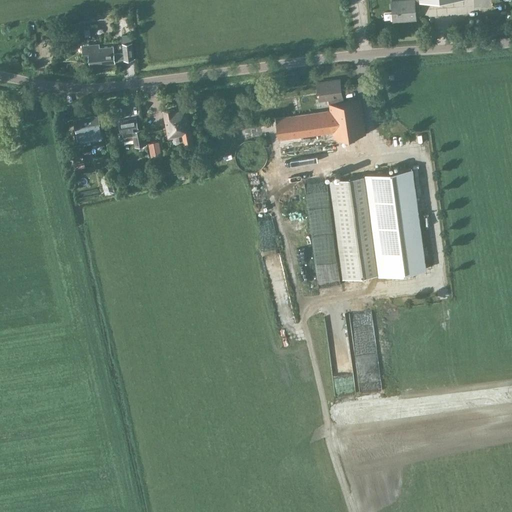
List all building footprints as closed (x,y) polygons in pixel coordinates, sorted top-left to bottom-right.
[(400,0),(392,1),(393,21),(416,19),(415,11),(420,10),(419,2),(450,0),(400,0)] [(131,34),(122,35),(122,40),(122,43),(132,42),(131,34)] [(132,42),(122,43),(123,53),(124,58),(124,60),(133,59),(132,42)] [(99,43),(81,45),(82,54),(89,54),(90,65),(114,62),(114,61),(119,60),(119,59),(124,58),(123,53),(114,54),(113,46),(99,47),(99,43)] [(276,118),(275,118),(278,139),(332,131),(333,138),(336,138),(365,134),(360,100),(343,102),(340,79),(336,80),(317,83),(319,100),(328,98),(330,110),(276,118)] [(186,109),(163,113),(167,138),(183,135),(185,147),(193,146),(186,109)] [(74,121),(76,131),(78,131),(78,133),(80,133),(82,142),(102,138),(98,116),(74,121)] [(122,139),(123,141),(133,139),(134,147),(147,145),(144,128),(138,129),(136,118),(119,121),(121,133),(118,133),(119,140),(122,139)] [(161,155),(159,141),(148,143),(151,157),(161,155)] [(264,157),(264,156),(264,154),(263,151),(262,149),(260,146),(258,144),(256,143),(252,142),(250,142),(247,142),(245,142),(241,144),(239,145),(237,148),(236,150),(235,153),(234,156),(235,159),(235,161),(236,164),(238,166),(240,168),(243,170),(247,171),(249,171),(251,171),(254,170),(257,169),(260,167),(261,165),(263,163),(264,160),(264,157)] [(371,174),(371,176),(384,275),(425,269),(411,168),(371,174)] [(371,176),(329,183),(342,280),(384,275),(371,176)] [(280,245),(278,233),(263,235),(265,247),(280,245)] [(359,313),(359,326),(369,326),(368,313),(359,313)] [(345,327),(359,327),(358,315),(345,315),(345,327)]
